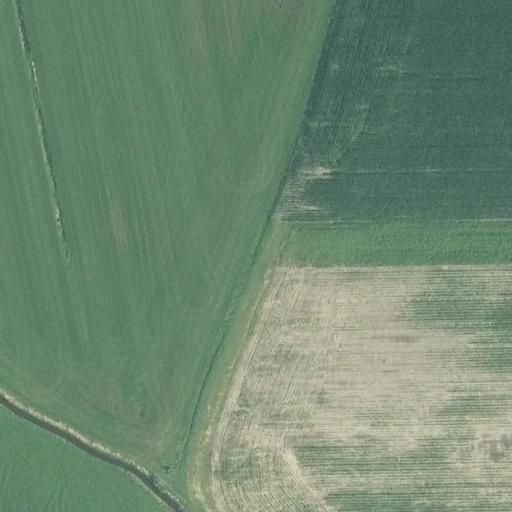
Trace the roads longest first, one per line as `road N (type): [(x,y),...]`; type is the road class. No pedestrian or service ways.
road 1 (track): [(309,0),(296,58),(148,466)]
road 2 (track): [(148,466),(0,371)]
